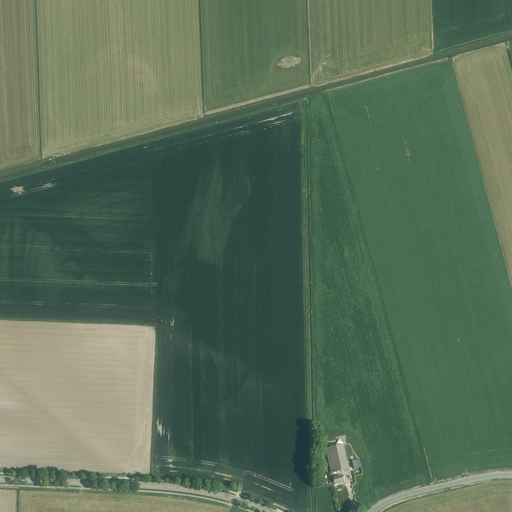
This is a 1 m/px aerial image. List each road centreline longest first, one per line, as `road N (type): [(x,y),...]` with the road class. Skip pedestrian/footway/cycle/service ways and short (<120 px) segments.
road 1 (tertiary): [(239,500),(184,488),(0,478)]
road 2 (tertiary): [(371,511),(406,493),(511,474)]
